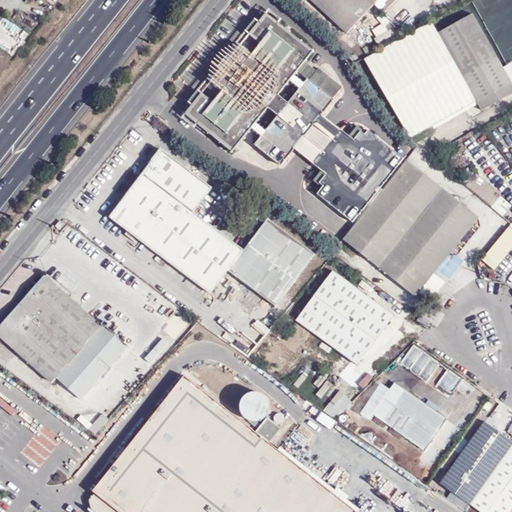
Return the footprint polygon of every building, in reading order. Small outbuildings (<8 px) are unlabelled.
[(309,0),(347,34),(375,4),(378,0),(309,0)] [(382,11),(391,0),(378,0),(375,4),(382,11)] [(473,14),(437,35),(463,78),(482,111),(511,93),(511,62),(503,67),(473,14)] [(387,22),(381,15),(377,18),(383,25),(387,22)] [(310,53),(267,17),(236,55),(246,63),(260,45),(272,56),(258,73),(280,91),(295,72),(301,64),(310,53)] [(351,32),(356,39),(367,33),(362,25),(351,32)] [(373,30),(378,37),(372,41),(375,47),(396,35),(392,29),(387,33),(382,25),(373,30)] [(267,87),(276,95),(280,91),(258,73),(272,56),(260,45),(246,63),(236,55),(219,77),(228,85),(214,104),(226,114),(241,96),(262,113),(265,109),(256,101),(267,87)] [(312,73),(301,64),(295,72),(306,80),(312,73)] [(287,104),(276,118),(253,147),(278,167),(339,87),(315,69),(312,73),(306,80),(287,104)] [(188,115),(232,151),(262,113),(241,96),(226,114),(214,104),(228,85),(219,77),(188,115)] [(278,96),(276,95),(267,87),(256,101),(265,109),(267,110),(278,96)] [(278,96),(267,110),(276,118),(287,104),(278,96)] [(245,251),(194,212),(212,188),(162,150),(111,218),(210,295),(229,271),(276,307),(315,255),(269,219),(245,251)] [(398,169),(414,181),(421,172),(405,160),(398,169)] [(502,195),(468,168),(459,180),(492,207),(499,198),(502,195)] [(398,169),(391,179),(408,193),(423,174),(421,172),(414,181),(398,169)] [(391,179),(349,234),(345,240),(416,296),(479,217),(423,174),(408,193),(391,179)] [(510,207),(499,198),(492,207),(503,217),(510,207)] [(61,221),(56,226),(61,230),(65,224),(61,221)] [(511,246),(511,229),(509,227),(483,259),(494,269),(511,246)] [(334,270),(296,320),(358,366),(395,316),(334,270)] [(0,328),(0,337),(52,384),(57,378),(103,327),(45,276),(0,328)] [(128,347),(104,325),(103,327),(57,378),(81,400),(128,347)] [(124,337),(131,340),(135,331),(128,328),(124,337)] [(353,511),(355,510),(181,376),(93,490),(89,501),(88,511),(353,511)] [(396,383),(373,415),(383,422),(406,390),(396,383)] [(272,401),(261,384),(240,397),(255,420),(270,410),(267,404),(272,401)] [(331,427),(351,399),(337,389),(318,418),(331,427)] [(426,404),(406,390),(383,422),(425,451),(447,419),(437,411),(426,404)] [(439,408),(429,400),(426,404),(437,411),(439,408)] [(77,413),(62,401),(58,406),(73,418),(77,413)] [(102,416),(90,429),(96,434),(107,421),(102,416)] [(257,429),(271,439),(281,426),(267,416),(257,429)] [(80,417),(77,421),(89,429),(92,425),(80,417)] [(511,445),(511,442),(485,423),(442,484),(470,504),(511,445)] [(511,445),(470,504),(481,511),(509,511),(511,509),(511,445)]
